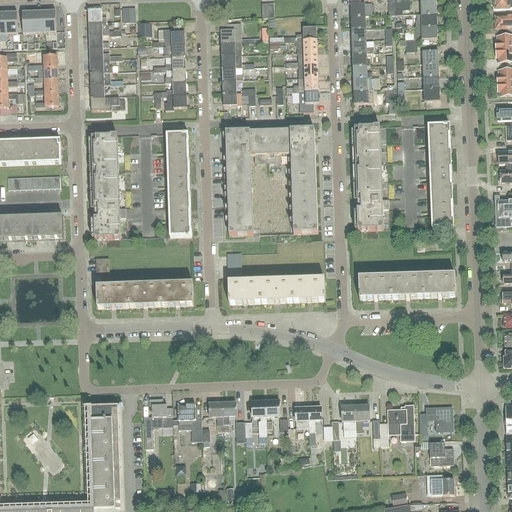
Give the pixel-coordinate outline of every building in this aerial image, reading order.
[(511,2),(510,3),(509,0),(494,0),(495,11),(511,9),(511,2)] [(395,2),(395,12),(395,18),(410,17),(409,1),(395,2)] [(420,4),(421,16),(437,16),(436,3),(420,4)] [(366,19),(369,18),(372,18),(372,5),(351,6),(351,19),(366,19)] [(88,12),(88,25),(102,25),(106,25),(107,25),(107,19),(102,19),(102,12),(88,12)] [(56,13),(45,14),(45,35),(57,35),(56,13)] [(34,14),(23,15),(23,28),(23,36),(34,36),(34,14)] [(45,14),(34,14),(34,36),(45,35),(45,14)] [(17,15),(6,15),(7,37),(18,36),(18,28),(17,15)] [(416,17),(417,23),(415,23),(416,30),(431,29),(437,29),(437,16),(421,16),(416,17)] [(511,30),(511,17),(495,18),(496,31),(511,30)] [(351,19),(351,31),(366,31),(366,19),(351,19)] [(109,38),(115,38),(115,33),(109,33),(109,31),(108,31),(106,30),(106,25),(102,25),(88,25),(89,38),(103,37),(109,37),(109,38)] [(138,26),(139,39),(150,39),(149,26),(138,26)] [(247,41),(241,41),(241,26),(226,27),(226,33),(221,33),(221,46),(241,45),(241,47),(247,46),(247,41)] [(413,31),(414,42),(398,43),(399,48),(406,48),(417,48),(417,42),(438,42),(437,29),(431,29),(416,30),(413,31)] [(291,45),(297,45),(317,44),(317,30),(303,30),(303,37),(296,37),(296,39),(291,40),(291,45)] [(351,31),(352,44),(366,43),(366,31),(351,31)] [(185,34),(171,35),(170,32),(163,32),(163,42),(165,42),(165,44),(159,44),(159,49),(163,49),(165,49),(165,48),(185,47),(185,34)] [(89,38),(89,50),(103,50),(109,50),(109,45),(109,38),(109,37),(103,37),(89,38)] [(496,51),(511,50),(511,37),(496,38),(496,43),(496,51)] [(352,56),(367,56),(374,56),(374,49),(367,50),(366,43),(352,44),(352,56)] [(317,44),(297,45),(297,56),(317,55),(317,44)] [(222,59),(236,58),(242,58),(241,47),(241,45),(221,46),(222,59)] [(164,60),(172,60),(186,60),(185,47),(165,48),(165,49),(163,49),(164,60)] [(89,50),(90,63),(104,62),(104,63),(109,62),(110,64),(116,63),(116,58),(110,58),(110,56),(103,56),(103,50),(89,50)] [(511,50),(496,51),(496,60),(497,60),(497,64),(511,63),(511,50)] [(423,66),(439,66),(438,53),(422,54),(423,66)] [(318,69),(317,55),(297,56),(298,64),(292,65),(292,70),(298,70),(318,69)] [(0,60),(0,72),(7,72),(7,71),(7,64),(17,63),(17,56),(4,56),(4,60),(0,60)] [(367,63),(367,56),(352,56),(353,69),(367,68),(370,68),(370,63),(367,63)] [(44,71),(58,71),(57,58),(44,58),(44,67),(29,68),(29,73),(44,72),(44,71)] [(236,58),(222,59),(222,71),(240,71),(242,70),(242,72),(248,72),(248,66),(236,67),(236,58)] [(172,73),(186,72),(186,60),(172,60),(172,67),(166,67),(166,69),(160,69),(160,75),(166,74),(166,73),(172,73)] [(90,75),(110,75),(113,75),(113,68),(110,68),(110,64),(109,62),(104,63),(104,62),(90,63),(90,75)] [(439,66),(423,66),(423,79),(439,78),(439,66)] [(353,69),(353,81),(372,81),(372,75),(368,75),(367,68),(353,69)] [(298,81),(318,80),(318,69),(298,70),(298,81)] [(7,72),(0,72),(0,85),(8,85),(8,84),(8,76),(17,76),(17,71),(9,71),(7,71),(7,72)] [(44,71),(44,72),(44,80),(35,80),(35,85),(45,85),(45,84),(58,83),(58,71),(44,71)] [(240,77),(240,71),(222,71),(223,84),(236,83),(243,83),(243,77),(240,77)] [(497,77),(498,85),(511,84),(511,71),(498,72),(498,77),(497,77)] [(165,86),(173,85),(186,85),(186,72),(172,73),(172,77),(169,77),(169,79),(165,79),(165,86)] [(151,74),(140,74),(140,83),(151,82),(151,74)] [(90,75),(91,88),(104,88),(110,87),(110,89),(117,88),(117,83),(111,83),(110,75),(90,75)] [(439,78),(423,79),(424,91),(439,91),(439,78)] [(318,80),(298,81),(299,90),(293,90),(293,95),(299,95),(319,94),(318,80)] [(353,81),(354,94),(373,93),(372,81),(353,81)] [(45,84),(45,85),(45,92),(35,93),(36,97),(45,97),(45,96),(59,96),(58,83),(45,84)] [(223,84),(223,98),(241,97),(241,95),(237,95),(236,83),(223,84)] [(0,85),(0,97),(8,97),(8,96),(8,89),(24,88),(24,84),(18,84),(8,84),(8,85),(0,85)] [(511,84),(498,85),(498,94),(499,94),(499,98),(511,97),(511,84)] [(161,100),(167,99),(167,98),(187,97),(186,85),(173,85),(173,92),(167,93),(167,94),(161,94),(161,100)] [(91,88),(91,101),(105,100),(104,88),(91,88)] [(249,91),(249,97),(248,97),(248,108),(256,108),(255,91),(249,91)] [(439,91),(424,91),(424,104),(440,104),(439,91)] [(394,92),(388,92),(385,92),(386,105),(389,105),(395,105),(394,92)] [(373,106),(373,93),(354,94),(354,107),(373,106)] [(319,106),(319,94),(299,95),(299,115),(313,114),(313,106),(319,106)] [(8,97),(0,97),(0,110),(9,110),(9,101),(15,101),(15,106),(24,106),(24,96),(18,96),(8,96),(8,97)] [(45,96),(45,97),(45,105),(36,105),(36,110),(48,110),(48,109),(59,108),(59,96),(45,96)] [(167,98),(167,99),(168,105),(165,105),(165,113),(174,113),(174,111),(187,110),(187,97),(167,98)] [(242,108),(241,99),(241,97),(223,98),(223,109),(237,109),(237,108),(242,108)] [(125,102),(119,102),(119,99),(105,100),(91,101),(92,113),(125,112),(125,102)] [(511,110),(497,111),(497,115),(497,123),(511,122),(511,110)] [(451,161),(450,127),(428,128),(429,162),(451,161)] [(357,212),(358,233),(383,232),(380,130),(354,130),(357,212)] [(226,135),(229,238),(255,237),(252,158),(290,157),(292,236),(318,235),(314,132),(226,135)] [(168,171),(189,170),(188,136),(167,137),(168,171)] [(30,143),(31,166),(61,165),(60,142),(49,143),(48,138),(45,138),(41,138),(41,143),(30,143)] [(126,211),(120,211),(117,138),(92,139),(95,242),(121,241),(120,221),(126,221),(126,211)] [(0,144),(0,157),(0,168),(31,166),(30,143),(18,144),(18,139),(15,139),(11,140),(11,144),(0,144)] [(506,166),(511,165),(511,153),(498,154),(499,166),(506,166)] [(451,161),(429,162),(431,197),(452,196),(451,173),(451,161)] [(511,165),(506,166),(506,172),(500,172),(501,185),(509,185),(511,186),(511,185),(511,165)] [(189,170),(168,171),(169,205),(190,205),(190,185),(189,170)] [(452,196),(431,197),(432,231),(454,230),(453,206),(452,196)] [(511,202),(498,203),(498,213),(499,213),(499,226),(511,225),(511,202)] [(190,205),(169,205),(170,240),(192,239),(191,219),(190,205)] [(63,218),(49,219),(33,219),(33,242),(41,241),(41,244),(56,244),(55,241),(64,241),(63,218)] [(26,242),(33,242),(33,219),(3,220),(4,243),(12,242),(12,245),(26,245),(26,242)] [(511,254),(503,254),(503,264),(511,264),(511,273),(511,272),(511,254)] [(511,274),(510,275),(510,277),(503,277),(503,285),(511,285),(511,274)] [(423,278),(424,300),(456,299),(455,277),(439,277),(423,278)] [(391,279),(392,301),(424,300),(423,278),(391,279)] [(359,280),(359,302),(392,301),(391,279),(359,280)] [(293,282),(293,304),(326,303),(325,281),(309,282),(293,282)] [(260,283),(261,306),(293,304),(293,282),(260,283)] [(228,285),(229,307),(261,306),(260,283),(228,285)] [(161,287),(162,309),(194,308),(193,286),(177,286),(161,287)] [(129,288),(130,310),(162,309),(161,287),(145,287),(129,288)] [(97,289),(97,311),(130,310),(129,288),(97,289)] [(511,294),(503,295),(503,305),(510,305),(511,307),(511,306),(511,294)] [(511,352),(505,353),(506,359),(503,359),(504,370),(511,370),(511,352)] [(158,402),(149,402),(150,415),(151,415),(151,416),(152,416),(152,422),(152,423),(152,424),(152,425),(152,427),(153,427),(163,427),(163,430),(173,430),(173,428),(173,422),(173,419),(172,411),(167,411),(167,407),(161,408),(159,408),(158,402)] [(266,419),(280,419),(279,403),(265,404),(266,419)] [(210,420),(223,419),(222,404),(217,404),(217,405),(209,406),(210,420)] [(222,404),(223,419),(223,423),(229,423),(228,419),(236,419),(236,405),(228,405),(228,404),(222,404)] [(266,424),(266,419),(265,404),(252,404),(253,420),(260,419),(260,423),(258,423),(259,438),(267,438),(267,432),(266,424)] [(191,432),(192,444),(203,444),(202,431),(202,417),(195,417),(195,407),(186,407),(186,409),(178,410),(178,422),(179,428),(179,432),(191,432)] [(356,432),(356,436),(362,436),(362,424),(370,423),(369,407),(355,408),(356,432)] [(121,511),(118,408),(85,410),(91,410),(94,511),(121,511)] [(356,432),(355,408),(342,408),(342,424),(343,424),(343,433),(356,432)] [(405,412),(388,413),(388,427),(400,427),(401,444),(415,443),(413,408),(405,408),(405,412)] [(308,410),(309,430),(309,435),(315,435),(315,423),(322,422),(321,409),(308,410)] [(426,416),(420,416),(420,437),(427,436),(427,423),(435,422),(436,435),(453,434),(452,409),(426,410),(426,416)] [(296,431),(309,430),(308,410),(295,411),(296,431)] [(288,434),(288,431),(288,421),(279,422),(280,435),(288,434)] [(373,422),(373,441),(374,449),(381,449),(380,437),(380,422),(373,422)] [(152,423),(144,423),(144,425),(145,452),(154,451),(153,427),(152,427),(152,425),(152,424),(152,423)] [(245,445),(244,425),(236,425),(237,445),(245,445)] [(332,443),(331,429),(323,429),(324,443),(332,443)] [(380,437),(381,449),(381,450),(389,450),(388,437),(380,437)] [(445,445),(429,446),(431,469),(454,468),(453,451),(445,451),(445,445)] [(186,467),(176,468),(176,477),(186,477),(186,467)] [(443,478),(431,478),(431,479),(432,498),(454,497),(454,482),(444,483),(443,478)] [(246,502),(245,495),(233,496),(233,490),(226,491),(227,504),(246,502)] [(391,497),(393,510),(408,507),(406,495),(391,497)]
